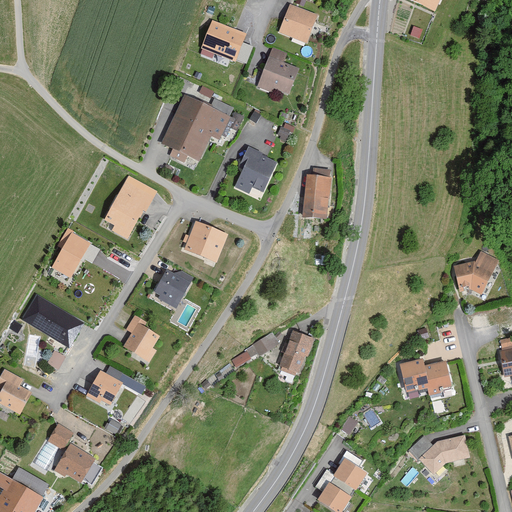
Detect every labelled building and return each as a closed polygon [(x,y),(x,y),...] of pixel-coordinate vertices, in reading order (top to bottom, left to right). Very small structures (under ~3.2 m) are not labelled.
[(413,0),(437,10),(440,0),(413,0)] [(290,4),(279,32),(307,43),(318,15),(290,4)] [(213,17),(201,45),(235,59),(247,31),(213,17)] [(271,52),(260,81),(292,94),(304,65),(271,52)] [(204,159),(215,135),(224,139),(239,106),(218,97),(215,104),(188,91),(164,140),(204,159)] [(278,137),(288,141),(294,125),(284,122),(278,137)] [(251,149),(234,188),(266,201),(282,162),(251,149)] [(307,175),(303,214),(330,217),(334,178),(307,175)] [(155,194),(127,179),(104,220),(132,235),(155,194)] [(195,219),(183,247),(217,262),(229,233),(195,219)] [(72,229),(51,263),(72,276),(93,242),(72,229)] [(451,267),(455,289),(481,294),(498,259),(482,250),(471,262),(451,267)] [(191,282),(167,269),(153,294),(178,307),(191,282)] [(37,295),(22,320),(70,348),(85,323),(37,295)] [(136,331),(128,343),(154,360),(170,336),(147,322),(149,318),(138,311),(128,326),(136,331)] [(292,331),(279,369),(302,377),(315,339),(292,331)] [(511,348),(499,350),(504,377),(511,376),(511,348)] [(47,362),(58,369),(66,356),(55,349),(47,362)] [(444,359),(397,370),(403,398),(451,388),(444,359)] [(105,367),(91,391),(118,406),(131,382),(105,367)] [(8,377),(0,391),(0,398),(27,413),(38,394),(8,377)] [(372,407),(363,413),(373,427),(382,420),(372,407)] [(350,434),(358,422),(349,416),(341,428),(350,434)] [(63,422),(54,436),(70,447),(80,432),(63,422)] [(424,434),(408,449),(416,459),(433,443),(424,434)] [(435,441),(418,458),(434,474),(444,464),(469,459),(464,435),(435,441)] [(75,442),(60,468),(89,484),(104,458),(75,442)] [(347,452),(345,456),(359,463),(361,459),(347,452)] [(366,471),(344,457),(330,478),(353,492),(366,471)] [(0,486),(4,489),(0,495),(0,511),(35,511),(44,497),(42,496),(49,485),(19,467),(12,479),(0,471),(0,486)] [(339,511),(353,492),(330,478),(317,499),(337,511),(339,511)]
